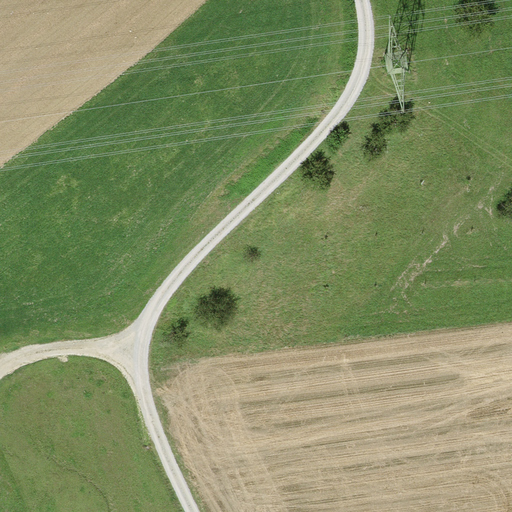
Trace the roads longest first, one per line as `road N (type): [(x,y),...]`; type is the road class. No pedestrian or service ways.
road 1 (track): [(356,0),(366,63),(333,114),(163,289),(141,323),(134,383),(147,431),(187,511)]
road 2 (track): [(133,362),(66,350),(0,365)]
